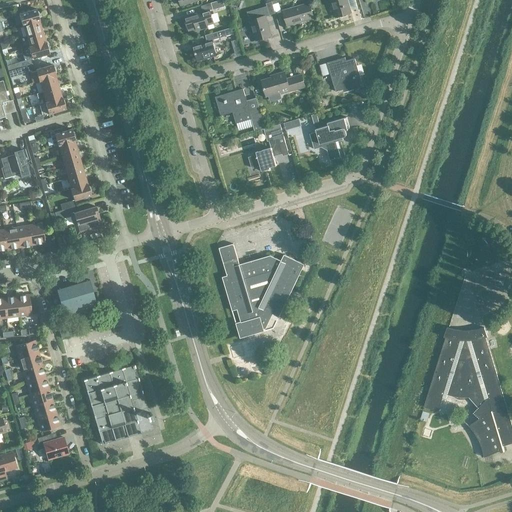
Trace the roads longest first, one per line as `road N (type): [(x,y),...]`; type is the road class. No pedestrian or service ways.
road 1 (residential): [(218,218),(358,176),(412,17)]
road 2 (tertiary): [(162,235),(93,0)]
road 3 (residential): [(182,81),(412,17)]
road 4 (tertiary): [(438,511),(260,445),(224,418)]
road 5 (tertiary): [(224,418),(162,235)]
road 6 (residential): [(57,360),(133,337),(106,250)]
road 7 (residential): [(91,478),(187,446),(224,418)]
road 8 (residential): [(218,218),(182,81)]
road 9 (residential): [(128,244),(90,113)]
road 10 (residential): [(91,478),(57,360)]
